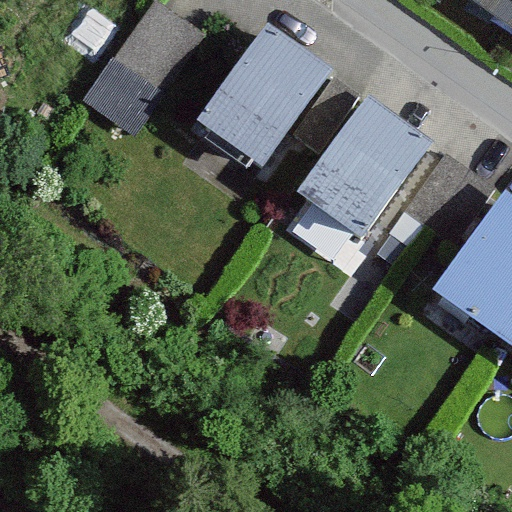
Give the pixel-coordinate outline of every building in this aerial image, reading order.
[(154,0),(87,101),(142,137),(211,31),(164,0),(154,0)] [(511,0),(499,0),(511,8),(511,0)] [(214,139),(283,180),(342,83),(273,42),(214,139)] [(315,204),(382,248),(441,159),(374,115),(315,204)] [(511,212),(448,307),(511,350),(511,212)]
